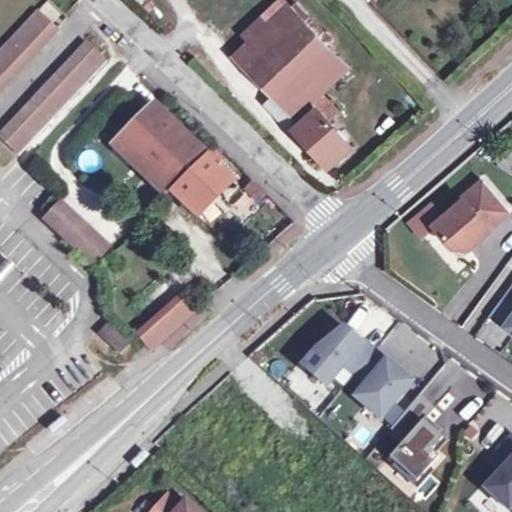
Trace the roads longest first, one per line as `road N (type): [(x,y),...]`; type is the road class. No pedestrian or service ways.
road 1 (secondary): [(43,493),(336,242)]
road 2 (unclassified): [(101,0),(291,186),(336,242)]
road 3 (secondary): [(336,242),(511,86)]
road 4 (unclassified): [(336,242),(369,278),(511,387)]
